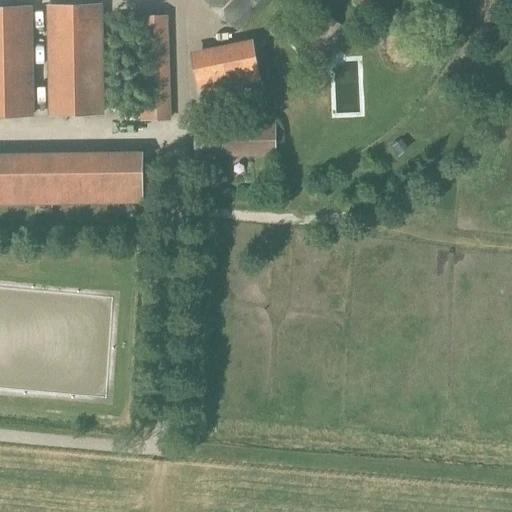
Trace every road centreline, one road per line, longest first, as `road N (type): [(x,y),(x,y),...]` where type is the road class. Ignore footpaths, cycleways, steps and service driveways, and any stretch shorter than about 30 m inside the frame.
road 1 (track): [(0,133),(180,144),(162,448),(0,433)]
road 2 (unknown): [(191,0),(180,144)]
